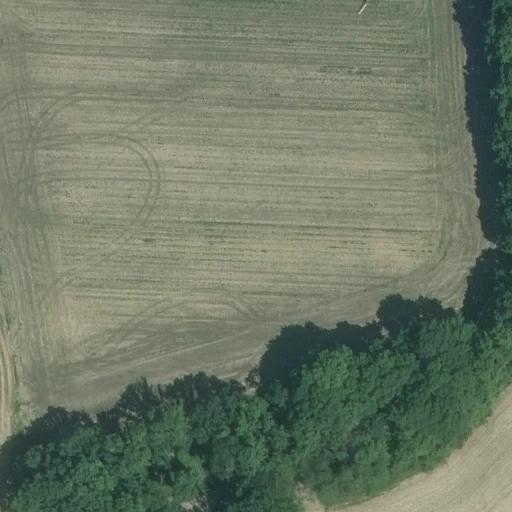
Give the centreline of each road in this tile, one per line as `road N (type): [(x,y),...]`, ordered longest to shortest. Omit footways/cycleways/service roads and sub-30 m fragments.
road 1 (track): [(511,280),(400,396),(174,511)]
road 2 (track): [(0,365),(31,511)]
